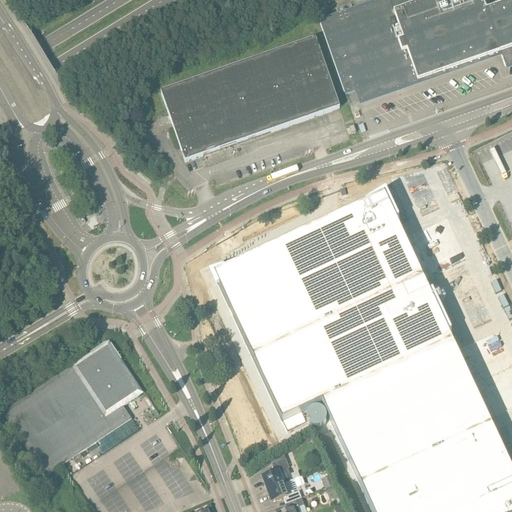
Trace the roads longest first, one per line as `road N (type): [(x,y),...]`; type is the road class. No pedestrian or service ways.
road 1 (tertiary): [(225,209),(282,179),(445,125)]
road 2 (tertiary): [(119,191),(91,140),(56,109),(0,14)]
road 3 (primary): [(0,100),(164,0)]
road 4 (tertiary): [(0,95),(17,122),(35,198),(83,263)]
road 5 (unclassified): [(511,270),(445,125)]
road 6 (primary): [(119,0),(0,72)]
road 7 (tertiary): [(236,511),(188,397)]
road 8 (tertiary): [(145,295),(159,258),(225,209)]
